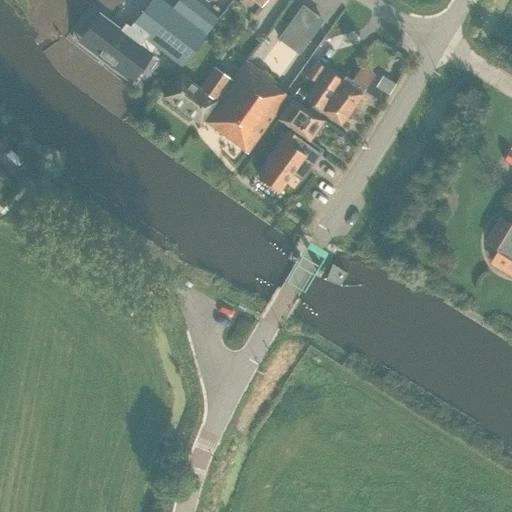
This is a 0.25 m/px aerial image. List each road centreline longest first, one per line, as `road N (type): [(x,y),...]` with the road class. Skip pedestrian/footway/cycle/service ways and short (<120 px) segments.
road 1 (tertiary): [(240,376),(437,44)]
road 2 (residential): [(240,376),(216,359),(185,293),(166,274),(67,213),(2,157)]
road 3 (tertiary): [(183,511),(199,458),(240,376)]
